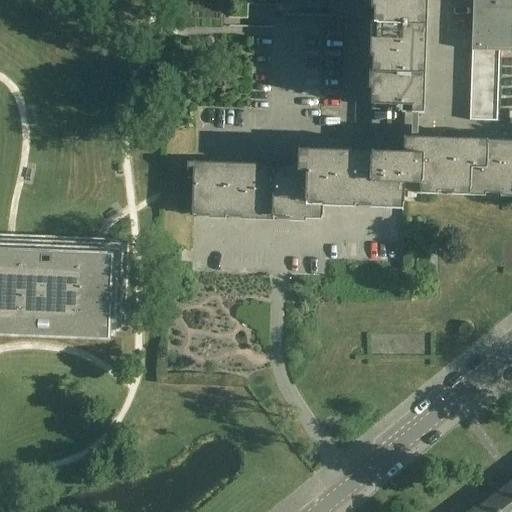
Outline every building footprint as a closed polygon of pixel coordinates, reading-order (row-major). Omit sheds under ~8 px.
[(329,8),(329,18),(365,19),(365,10),(377,10),(374,107),(419,109),(422,0),(473,0),(469,121),(511,122),(511,111),(509,111),(509,121),(497,121),(500,51),(486,50),(487,44),(500,44),(500,36),(495,36),(495,30),(511,31),(511,47),(507,47),(507,48),(511,48),(511,0),(275,0),(275,7),(329,8)] [(193,167),(191,211),(182,211),(182,213),(323,218),(323,201),(404,204),(405,183),(419,183),(419,189),(511,192),(511,146),(421,144),(420,155),(387,154),(387,158),(306,156),(306,171),(193,167)] [(0,330),(108,335),(109,330),(113,330),(114,325),(118,325),(118,321),(121,247),(0,242),(0,330)] [(511,511),(511,492),(507,486),(487,500),(496,511),(511,511)] [(496,511),(487,500),(471,511),(496,511)]
